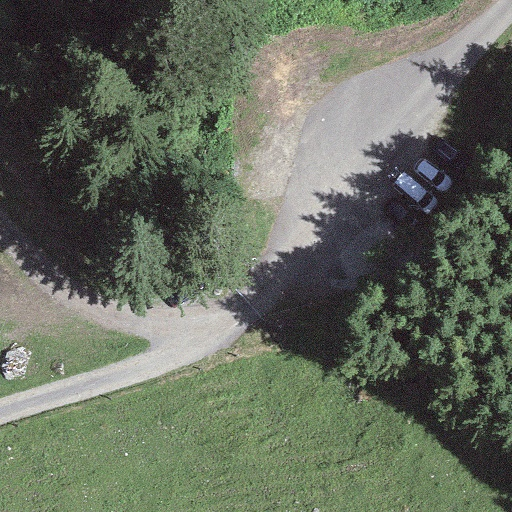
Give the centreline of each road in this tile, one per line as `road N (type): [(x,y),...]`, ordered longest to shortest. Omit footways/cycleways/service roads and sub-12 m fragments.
road 1 (unclassified): [(187,341),(238,305),(511,6)]
road 2 (track): [(0,222),(32,263),(79,298),(187,341)]
road 3 (track): [(0,414),(150,364),(187,341)]
